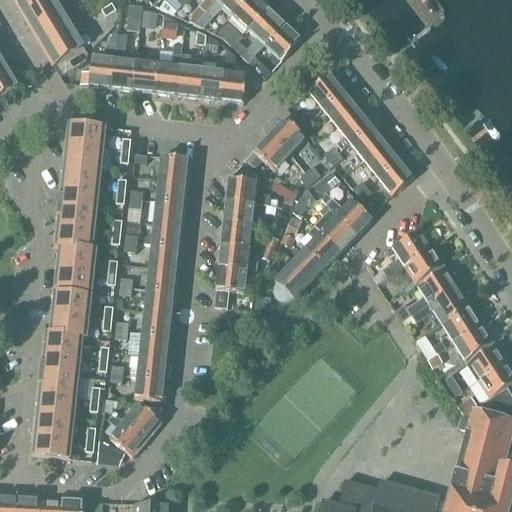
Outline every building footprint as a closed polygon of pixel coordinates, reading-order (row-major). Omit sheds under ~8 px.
[(39,0),(11,0),(19,12),(39,0)] [(61,12),(53,0),(39,0),(19,12),(30,31),(61,12)] [(168,0),(159,11),(175,18),(183,9),(172,0),(168,0)] [(224,11),(233,19),(251,0),(220,0),(205,16),(195,29),(203,33),(224,11)] [(207,0),(199,10),(205,16),(220,0),(207,0)] [(251,0),(233,19),(249,35),(269,14),(253,0),(251,0)] [(112,7),(101,13),(105,20),(116,14),(112,7)] [(127,22),(139,23),(140,12),(128,10),(127,22)] [(72,31),(61,12),(30,31),(41,49),(72,31)] [(140,12),(139,23),(140,23),(139,30),(156,32),(158,17),(142,14),(142,13),(140,12)] [(198,14),(192,20),(197,25),(203,18),(198,14)] [(249,67),(255,61),(256,60),(266,50),(285,29),(269,14),(249,35),(258,43),(249,53),(251,54),(243,62),(249,67)] [(183,29),(173,24),(165,23),(163,35),(174,36),(174,34),(182,35),(183,29)] [(217,36),(231,50),(242,39),(227,25),(217,36)] [(285,29),(266,50),(281,65),(289,57),(289,58),(294,52),(301,44),(285,29)] [(83,50),(72,31),(41,49),(53,69),(83,50)] [(195,48),(205,49),(206,39),(197,35),(195,48)] [(110,92),(132,94),(135,66),(125,65),(128,40),(117,38),(115,51),(110,92)] [(206,39),(205,49),(204,56),(217,57),(218,46),(216,44),(206,39)] [(233,52),(241,59),(249,51),(241,44),(233,52)] [(88,89),(110,92),(115,51),(106,50),(105,63),(91,61),(90,72),(89,76),(82,75),(80,88),(88,89)] [(235,59),(226,51),(224,71),(240,73),(241,64),(235,59)] [(155,97),(177,99),(181,58),(174,58),(172,70),(158,69),(155,97)] [(177,99),(199,102),(202,74),(203,65),(191,63),(191,60),(181,58),(177,99)] [(255,61),(249,67),(265,83),(270,77),(255,61)] [(132,94),(155,97),(158,69),(135,66),(132,94)] [(0,99),(18,89),(7,70),(0,73),(0,99)] [(199,102),(221,105),(225,76),(202,74),(199,102)] [(225,76),(221,105),(243,107),(244,97),(245,97),(246,89),(245,89),(246,79),(225,76)] [(308,95),(322,112),(344,95),(330,77),(322,84),(316,88),(316,89),(308,95)] [(322,112),(336,130),(358,112),(344,95),(322,112)] [(342,154),(345,152),(372,130),(358,112),(336,130),(345,140),(336,147),(342,154)] [(297,125),(301,130),(310,122),(306,117),(297,125)] [(289,158),(305,176),(313,186),(318,181),(310,172),(313,170),(296,150),(305,141),(297,134),(298,134),(292,129),(284,122),(269,139),(289,158)] [(310,122),(301,130),(306,136),(315,128),(310,122)] [(104,153),(106,132),(68,127),(66,149),(104,153)] [(355,154),(364,165),(386,147),(372,130),(345,152),(350,158),(355,154)] [(274,175),(289,158),(269,139),(253,155),(261,162),(260,163),(266,168),(266,167),(274,175)] [(132,144),(124,143),(122,155),(130,156),(132,144)] [(364,165),(378,182),(400,165),(386,147),(364,165)] [(102,173),(104,153),(66,149),(64,169),(102,173)] [(324,158),(329,165),(338,157),(334,151),(324,158)] [(130,156),(122,155),(121,167),(129,167),(130,156)] [(338,157),(329,165),(333,170),(343,162),(338,157)] [(135,158),(134,167),(146,168),(147,159),(135,158)] [(162,161),(159,183),(188,186),(190,164),(162,161)] [(400,165),(378,182),(392,200),(400,193),(401,193),(406,189),(406,188),(414,182),(400,165)] [(99,193),(102,173),(64,169),(62,189),(99,193)] [(242,169),(230,182),(239,183),(245,184),(247,172),(242,169)] [(313,186),(305,176),(299,181),(307,190),(313,186)] [(326,209),(327,210),(336,221),(357,240),(372,223),(365,216),(360,211),(359,211),(352,204),(343,213),(332,203),(326,196),(339,185),(331,176),(312,191),(313,191),(320,200),(326,209)] [(226,204),(254,207),(268,209),(269,199),(255,198),(257,185),(245,184),(239,183),(230,182),(228,182),(226,204)] [(127,184),(119,183),(118,195),(126,196),(127,184)] [(159,183),(157,205),(185,208),(188,186),(159,183)] [(353,193),(358,199),(367,191),(362,185),(353,193)] [(97,213),(99,193),(62,189),(59,209),(97,213)] [(311,208),(320,200),(313,191),(304,199),(311,208)] [(367,191),(358,199),(371,217),(377,212),(367,200),(371,196),(367,191)] [(125,208),(126,196),(118,195),(117,207),(125,208)] [(131,195),(130,202),(142,203),(143,196),(131,195)] [(142,203),(130,202),(129,211),(141,212),(142,203)] [(156,213),(155,227),(183,230),(185,208),(157,205),(147,204),(146,212),(156,213)] [(226,204),(223,227),(252,230),(254,207),(226,204)] [(95,234),(97,213),(59,209),(57,230),(95,234)] [(323,220),(314,230),(342,256),(357,240),(336,221),(327,210),(320,218),(323,220)] [(285,236),(295,240),(302,224),(292,220),(285,236)] [(123,225),(115,224),(114,236),(122,237),(123,225)] [(128,224),(126,246),(137,247),(138,240),(139,240),(140,226),(128,224)] [(155,227),(152,249),(180,252),(183,230),(155,227)] [(223,227),(221,249),(249,252),(252,230),(223,227)] [(93,253),(95,234),(57,230),(55,250),(97,254),(93,253)] [(315,242),(305,253),(326,272),(342,256),(314,230),(308,236),(315,242)] [(387,281),(405,270),(432,252),(427,245),(427,242),(424,237),(422,236),(420,235),(393,252),(400,262),(382,274),(387,281)] [(122,237),(114,236),(112,248),(120,249),(122,237)] [(283,248),(292,252),(296,243),(287,238),(283,248)] [(270,240),(266,252),(267,252),(274,255),(279,243),(270,240)] [(137,247),(126,246),(125,254),(136,256),(137,247)] [(152,249),(150,271),(178,274),(180,252),(152,249)] [(221,249),(218,271),(254,274),(258,275),(259,266),(248,265),(249,252),(221,249)] [(95,275),(97,254),(55,250),(55,251),(59,251),(57,271),(95,275)] [(267,252),(266,252),(262,261),(271,265),(274,255),(267,252)] [(432,252),(405,270),(416,287),(443,270),(442,268),(443,266),(439,260),(437,260),(432,252)] [(305,253),(290,269),(311,289),(326,272),(305,253)] [(119,265),(111,264),(109,276),(117,277),(119,265)] [(294,303),(295,305),(311,289),(290,269),(275,285),(277,287),(274,291),(273,297),(275,301),(279,305),(284,307),(289,306),(294,303)] [(92,296),(95,275),(57,271),(54,292),(92,296)] [(122,282),(121,290),(175,296),(178,274),(150,271),(148,285),(133,283),(122,282)] [(254,274),(218,271),(214,311),(227,312),(228,295),(234,296),(234,295),(244,296),(246,283),(253,283),(254,274)] [(397,318),(402,325),(456,291),(451,283),(452,281),(448,275),(446,275),(445,273),(418,290),(425,300),(406,312),(397,318)] [(117,277),(109,276),(108,288),(116,289),(117,277)] [(378,288),(382,294),(393,288),(388,281),(378,288)] [(146,304),(145,315),(173,318),(175,296),(121,290),(120,298),(131,299),(131,302),(146,304)] [(434,316),(441,326),(468,308),(466,306),(467,304),(464,299),(461,298),(456,291),(402,325),(407,333),(434,316)] [(90,321),(92,300),(54,296),(52,317),(90,321)] [(255,316),(269,317),(270,303),(259,301),(256,307),(255,316)] [(441,326),(443,329),(470,311),(468,308),(441,326)] [(114,311),(106,310),(104,322),(112,323),(114,311)] [(454,346),(481,329),(476,321),(477,319),(473,313),(471,313),(470,311),(443,329),(450,340),(432,351),(425,340),(416,346),(428,364),(437,358),(436,358),(436,357),(454,346)] [(145,315),(142,337),(171,340),(173,318),(145,315)] [(87,341),(90,321),(52,317),(50,336),(46,336),(46,337),(87,341)] [(112,323),(104,322),(103,334),(111,335),(112,323)] [(117,326),(116,334),(127,336),(128,327),(117,326)] [(481,329),(454,346),(466,364),(492,347),(491,345),(492,343),(488,337),(486,337),(481,329)] [(127,336),(116,334),(115,342),(127,343),(127,336)] [(87,342),(87,341),(46,337),(43,357),(81,361),(83,342),(87,342)] [(142,337),(140,359),(168,362),(171,340),(142,337)] [(467,367),(479,385),(506,367),(501,360),(501,358),(498,352),(495,352),(494,350),(467,367)] [(109,352),(101,351),(100,363),(108,364),(109,352)] [(114,355),(113,364),(127,365),(128,356),(114,355)] [(79,381),(81,361),(43,357),(41,377),(79,381)] [(140,359),(138,381),(166,384),(168,362),(140,359)] [(108,364),(100,363),(99,375),(107,376),(108,364)] [(506,367),(479,385),(490,403),(511,388),(511,375),(506,367)] [(112,369),(111,378),(123,380),(124,371),(112,369)] [(77,402),(79,381),(41,377),(39,397),(77,402)] [(444,381),(449,390),(455,400),(463,395),(451,377),(444,381)] [(123,380),(111,378),(110,385),(122,387),(123,380)] [(166,384),(138,381),(135,404),(146,405),(153,406),(153,405),(163,407),(166,384)] [(104,399),(105,392),(97,392),(95,404),(103,404),(104,399)] [(511,511),(511,510),(510,510),(511,500),(511,404),(506,394),(462,422),(459,432),(467,434),(448,508),(447,511),(511,511)] [(75,422),(77,402),(39,397),(37,418),(75,422)] [(457,401),(463,409),(469,405),(464,397),(457,401)] [(105,415),(113,416),(114,404),(106,403),(105,415)] [(102,416),(103,404),(95,404),(94,415),(102,416)] [(140,408),(125,426),(147,444),(161,426),(153,420),(153,419),(148,414),(147,415),(140,408)] [(72,442),(75,422),(37,418),(35,438),(72,442)] [(147,444),(125,426),(110,443),(118,450),(124,455),(132,461),(147,444)] [(99,445),(100,433),(92,432),(91,444),(99,445)] [(70,463),(72,442),(35,438),(32,459),(70,463)] [(99,445),(91,444),(90,456),(98,457),(99,445)] [(97,467),(116,469),(122,457),(99,446),(98,457),(97,467)] [(409,493),(380,486),(378,493),(345,484),(338,508),(324,504),(321,511),(447,511),(448,508),(439,505),(440,502),(411,494),(411,492),(410,492),(409,493)] [(0,511),(17,511),(18,503),(0,501),(0,511)] [(39,511),(40,504),(18,503),(17,511),(39,511)]
